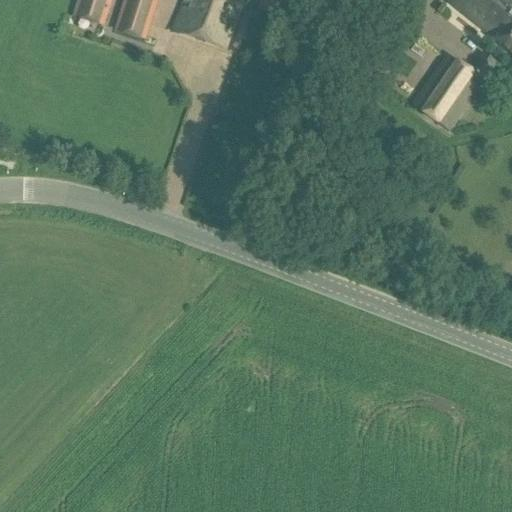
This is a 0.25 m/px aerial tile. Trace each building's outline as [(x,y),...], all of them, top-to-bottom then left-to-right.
[(99,41),(111,0),(82,0),(72,32),(99,41)] [(128,0),(117,34),(143,43),(156,0),(128,0)] [(187,0),(176,33),(225,51),(242,0),(187,0)] [(279,0),(263,0),(260,11),(282,18),(287,3),(279,0)] [(511,0),(449,0),(446,4),(495,41),(494,43),(511,56),(511,0)] [(446,59),(413,110),(450,135),(497,65),(483,56),(470,75),(446,59)] [(310,103),(304,118),(314,122),(320,108),(310,103)] [(412,263),(403,276),(412,281),(420,268),(412,263)]
